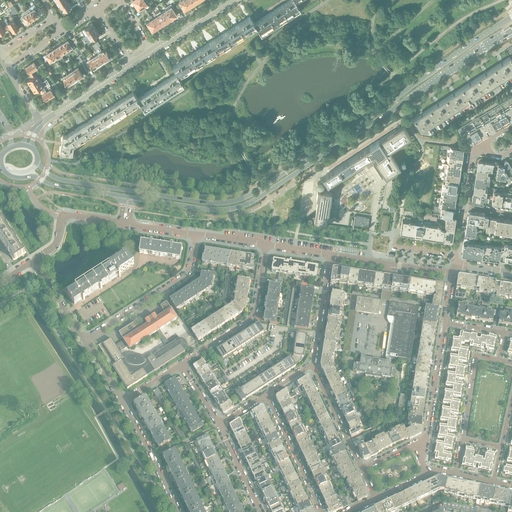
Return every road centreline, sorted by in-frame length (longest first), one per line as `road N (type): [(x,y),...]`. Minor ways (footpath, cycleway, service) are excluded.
road 1 (secondary): [(511,18),(240,199),(209,203),(59,179),(38,165),(29,146)]
road 2 (secondary): [(128,197),(214,210),(245,205),(511,33)]
road 3 (residential): [(84,340),(182,277),(195,233)]
road 4 (residential): [(180,364),(249,319),(265,244)]
road 5 (secondary): [(1,168),(17,178),(128,197)]
road 6 (residential): [(265,395),(321,511)]
road 7 (residential): [(330,254),(452,270)]
road 8 (residential): [(122,402),(177,511)]
road 9 (residential): [(32,261),(54,246),(61,215),(124,223)]
